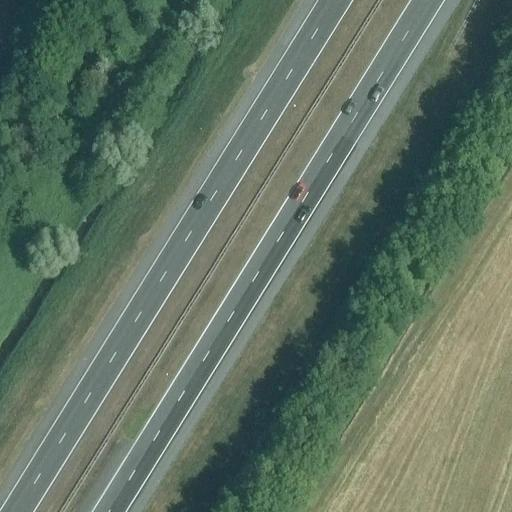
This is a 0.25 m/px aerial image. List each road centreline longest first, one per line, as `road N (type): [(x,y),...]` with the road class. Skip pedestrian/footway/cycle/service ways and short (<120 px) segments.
road 1 (motorway): [(334,0),(15,511)]
road 2 (motorway): [(111,511),(428,0)]
